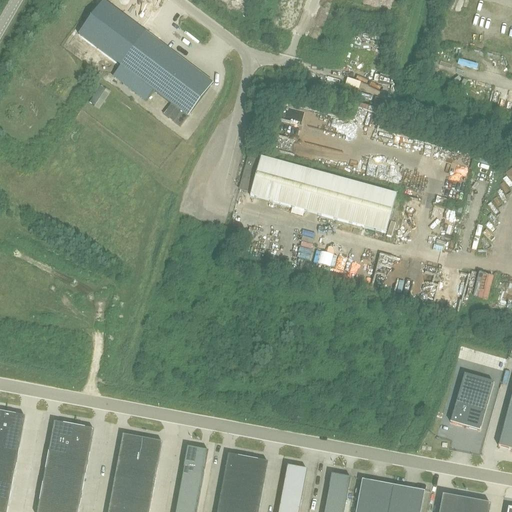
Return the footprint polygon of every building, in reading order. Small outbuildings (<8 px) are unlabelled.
[(103,1),(78,34),(120,66),(145,33),(103,1)] [(120,66),(113,76),(146,101),(153,91),(178,58),(145,33),(120,66)] [(188,117),(213,84),(178,58),(153,91),(188,117)] [(249,155),(240,190),(251,193),(250,197),(292,208),(304,212),(386,234),(415,242),(425,204),(396,196),(249,155)] [(480,431),(493,383),(464,375),(450,423),(480,431)] [(511,409),(502,448),(511,450),(511,409)] [(0,412),(0,511),(7,511),(25,417),(0,412)] [(54,423),(37,511),(78,511),(94,430),(54,423)] [(123,436),(108,511),(149,511),(163,443),(123,436)] [(176,511),(196,511),(204,472),(205,472),(208,452),(187,448),(184,468),(176,511)] [(258,511),(268,463),(228,455),(217,511),(258,511)] [(299,511),(307,470),(287,467),(278,511),(299,511)] [(332,475),(325,511),(344,511),(351,479),(332,475)] [(388,511),(393,487),(384,485),(362,481),(355,511),(388,511)] [(420,511),(425,493),(393,487),(388,511),(420,511)] [(489,511),(491,505),(443,496),(439,511),(489,511)]
